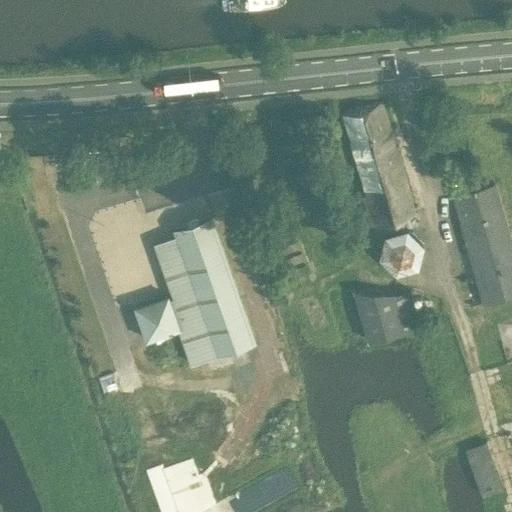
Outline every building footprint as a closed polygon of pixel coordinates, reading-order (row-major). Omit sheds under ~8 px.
[(417,212),(390,124),(383,99),(343,111),(377,224),(417,212)] [(511,242),(495,185),(453,197),(483,304),(511,296),(511,242)] [(168,294),(136,306),(148,339),(180,327),(193,362),(256,339),(212,214),(175,228),(178,238),(156,246),(175,298),(170,299),(168,294)] [(265,223),(277,255),(287,252),(276,219),(265,223)] [(288,264),(278,267),(281,275),(291,272),(288,264)] [(351,290),(367,342),(419,326),(409,296),(351,290)] [(503,489),(487,442),(466,449),(482,496),(503,489)] [(188,469),(162,484),(165,489),(178,511),(218,511),(221,510),(202,478),(195,481),(188,469)]
